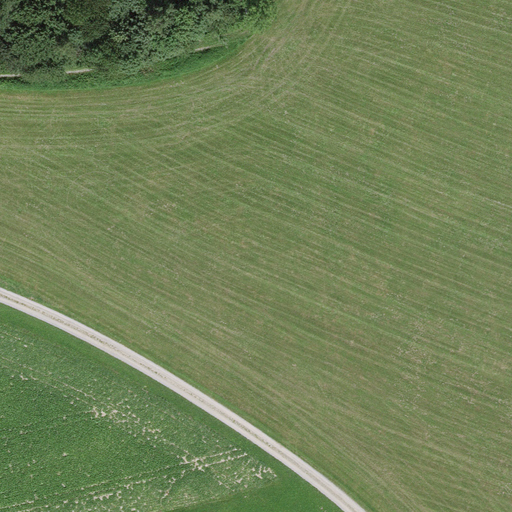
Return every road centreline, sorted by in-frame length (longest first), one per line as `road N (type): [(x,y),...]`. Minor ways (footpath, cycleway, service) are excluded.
road 1 (track): [(357,511),(194,393),(0,295)]
road 2 (track): [(0,75),(77,70),(206,45),(242,32),(271,0)]
